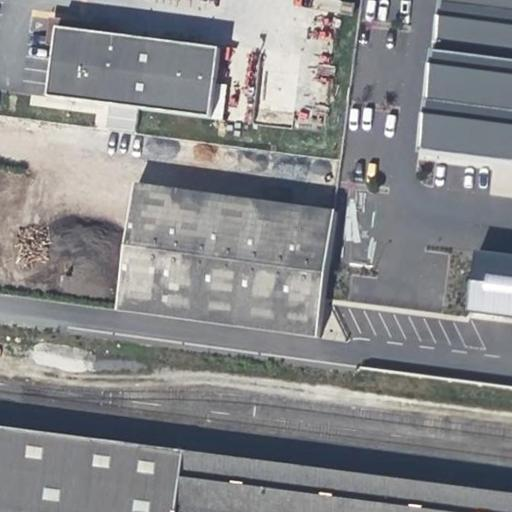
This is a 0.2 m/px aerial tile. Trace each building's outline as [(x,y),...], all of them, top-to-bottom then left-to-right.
[(511,0),(441,0),(421,159),(511,169),(511,0)] [(81,31),(56,28),(47,97),(222,120),(226,85),(217,83),(221,49),(81,31)] [(318,336),(334,210),(136,185),(120,311),(318,336)] [(511,317),(511,254),(473,249),(465,311),(511,317)] [(438,511),(138,470),(141,445),(0,426),(0,511),(438,511)] [(171,470),(173,451),(158,450),(157,469),(171,470)]
